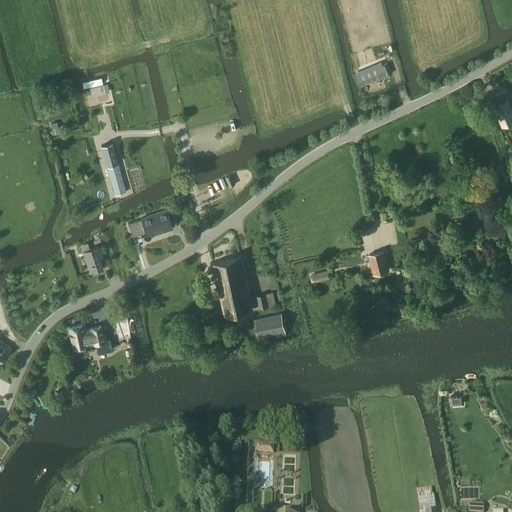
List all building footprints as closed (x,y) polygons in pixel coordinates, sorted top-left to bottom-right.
[(388,63),(378,67),(381,75),(385,73),(386,76),(392,73),(388,63)] [(382,78),(381,75),(378,67),(356,76),(360,87),(382,78)] [(502,128),(511,123),(511,108),(508,99),(492,106),(502,128)] [(101,146),(115,195),(126,191),(114,150),(115,150),(113,142),(101,146)] [(235,184),(232,175),(226,177),(229,186),(235,184)] [(172,209),(166,211),(166,210),(141,218),(142,220),(137,221),(128,224),(132,237),(141,235),(141,234),(146,232),(147,237),(172,229),(171,226),(176,224),(176,225),(177,225),(172,209)] [(68,249),(72,258),(80,255),(77,246),(68,249)] [(99,246),(84,251),(83,252),(90,274),(103,269),(99,258),(102,257),(99,246)] [(376,253),(382,272),(389,270),(384,251),(376,253)] [(373,274),(382,272),(376,253),(368,255),(373,274)] [(225,316),(253,310),(241,257),(213,263),(225,316)] [(323,272),(311,276),(313,283),(325,280),(323,272)] [(268,307),(265,293),(256,296),(259,309),(268,307)] [(414,310),(421,309),(419,300),(410,302),(411,307),(413,307),(414,310)] [(281,314),(254,319),(258,338),(277,334),(277,338),(286,336),(281,314)] [(117,320),(120,341),(135,339),(132,318),(117,320)] [(68,327),(73,349),(105,342),(101,326),(90,328),(90,329),(84,330),(82,324),(68,327)]
